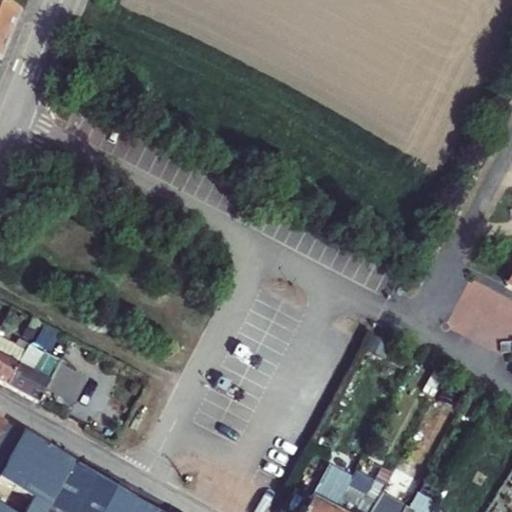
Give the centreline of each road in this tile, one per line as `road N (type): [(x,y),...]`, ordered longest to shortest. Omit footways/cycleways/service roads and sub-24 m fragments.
road 1 (residential): [(0,402),(201,511)]
road 2 (residential): [(0,152),(62,0)]
